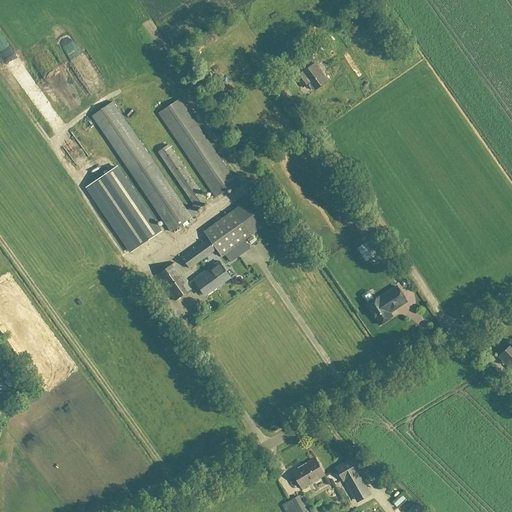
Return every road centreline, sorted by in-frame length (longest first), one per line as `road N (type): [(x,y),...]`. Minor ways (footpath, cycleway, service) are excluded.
road 1 (tertiary): [(149,511),(511,305)]
road 2 (unknown): [(179,495),(0,249)]
